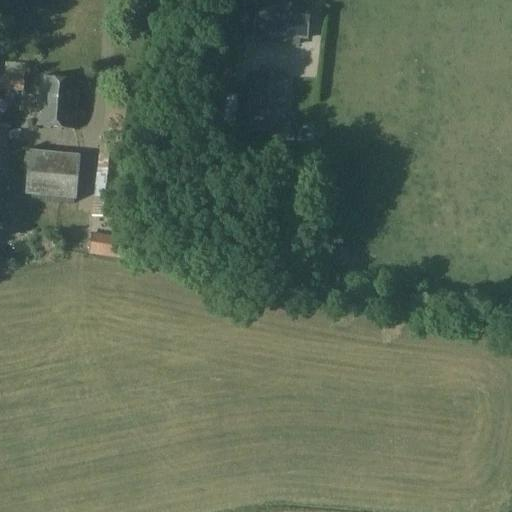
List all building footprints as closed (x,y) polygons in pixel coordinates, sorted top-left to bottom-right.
[(161,0),(129,0),(128,10),(160,13),(161,0)] [(308,7),(260,3),(258,35),(305,39),(308,7)] [(244,51),(227,49),(223,83),(238,85),(244,51)] [(0,75),(0,90),(23,92),(24,77),(0,75)] [(35,126),(74,129),(77,82),(39,79),(35,126)] [(254,94),(252,118),(252,130),(283,132),(285,96),(254,94)] [(100,145),(93,198),(91,217),(121,221),(131,149),(100,145)] [(29,152),(25,189),(24,196),(75,201),(80,157),(29,152)] [(124,239),(117,238),(91,235),(88,255),(121,260),(124,239)]
